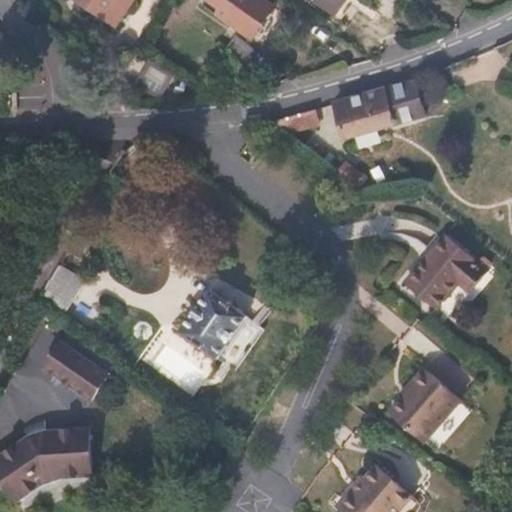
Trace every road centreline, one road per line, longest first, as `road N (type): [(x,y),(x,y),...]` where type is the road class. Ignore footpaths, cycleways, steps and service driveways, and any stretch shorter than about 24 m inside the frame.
road 1 (residential): [(172,118),(333,248),(345,276),(343,316),(247,511)]
road 2 (residential): [(511,24),(365,79),(241,111),(172,118)]
road 3 (residential): [(127,123),(0,352)]
road 4 (residential): [(70,125),(58,68),(25,0)]
